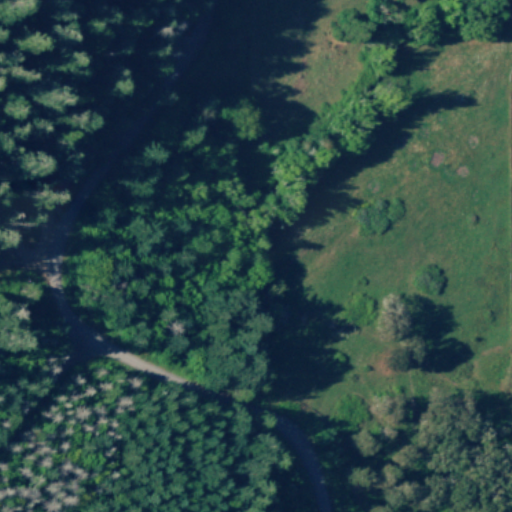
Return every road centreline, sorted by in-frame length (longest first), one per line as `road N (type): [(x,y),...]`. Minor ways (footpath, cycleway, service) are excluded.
road 1 (track): [(321,511),(306,464),(284,430),(108,352),(79,331),(54,291),(60,225),(165,77),(207,0)]
road 2 (track): [(92,340),(0,436)]
